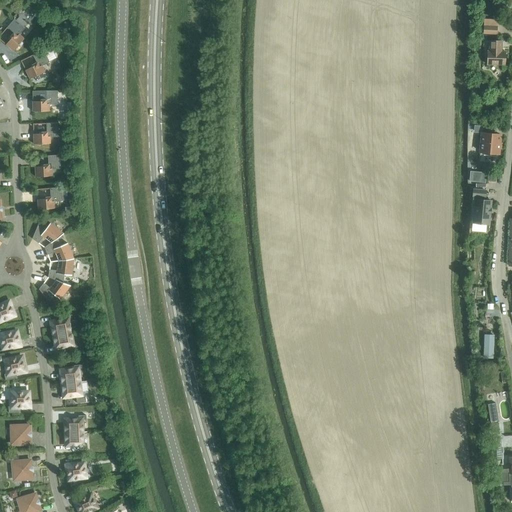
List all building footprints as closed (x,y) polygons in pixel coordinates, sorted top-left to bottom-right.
[(10,24),(0,35),(0,39),(13,51),(24,39),(19,35),(25,28),(14,19),(10,24)] [(484,26),(484,34),(496,35),(496,27),(484,26)] [(487,51),(487,65),(505,65),(505,51),(501,51),(501,48),(502,48),(502,41),(489,41),(489,51),(487,51)] [(34,66),(25,70),(30,79),(45,72),(42,66),(50,62),(49,62),(56,58),(51,48),(44,51),(43,50),(33,55),(37,62),(34,64),(34,66)] [(58,91),(32,91),(33,112),(49,111),(49,105),(58,105),(58,91)] [(58,123),(33,124),(34,144),(50,144),(50,137),(59,137),(58,123)] [(474,125),(473,133),(482,133),(483,126),(474,125)] [(482,133),(480,152),(484,152),(484,155),(495,156),(495,153),(499,154),(501,135),(482,133)] [(60,155),(34,157),(36,177),(52,176),(52,170),(60,169),(60,155)] [(475,168),(474,185),(487,186),(488,169),(475,168)] [(488,181),(495,181),(496,172),(489,172),(488,181)] [(62,187),(37,189),(38,210),(55,208),(54,202),(63,201),(62,187)] [(475,200),(473,223),(489,224),(490,214),(491,209),(490,208),(491,201),(484,200),(484,197),(485,197),(486,191),(473,190),(473,196),(473,200),(475,200)] [(39,224),(32,239),(38,243),(45,235),(46,237),(48,235),(55,240),(45,248),(58,239),(64,234),(50,223),(46,229),(39,224)] [(58,239),(45,248),(47,254),(55,251),(56,253),(58,252),(61,260),(61,261),(74,259),(67,243),(61,246),(58,239)] [(49,270),(48,277),(60,282),(63,283),(64,275),(72,276),(74,259),(61,261),(60,269),(58,269),(58,271),(49,270)] [(44,283),(39,289),(49,302),(54,295),(60,299),(71,286),(63,283),(60,282),(55,289),(53,287),(52,289),(44,283)] [(9,302),(0,306),(0,321),(14,315),(9,302)] [(65,320),(52,322),(54,335),(70,332),(68,320),(72,319),(72,315),(64,316),(65,320)] [(17,331),(0,334),(3,348),(19,345),(17,331)] [(70,332),(54,335),(56,348),(69,345),(70,349),(78,347),(77,343),(72,344),(70,332)] [(485,342),(484,357),(493,358),(494,336),(486,335),(485,342)] [(8,373),(4,374),(6,381),(17,378),(16,372),(24,371),(22,357),(5,360),(8,373)] [(74,369),(61,371),(63,384),(79,382),(78,369),(82,369),(82,365),(74,366),(74,369)] [(79,382),(63,384),(64,396),(76,395),(77,395),(78,398),(86,397),(85,393),(80,394),(79,382)] [(12,406),(9,406),(9,413),(21,413),(20,407),(29,406),(28,392),(12,393),(12,406)] [(491,421),(499,420),(497,401),(489,403),(491,421)] [(79,419),(65,420),(66,433),(82,432),(82,420),(86,420),(86,415),(78,416),(79,419)] [(30,425),(11,426),(12,436),(14,436),(15,444),(30,444),(30,425)] [(82,432),(66,433),(66,446),(79,445),(80,449),(87,449),(87,444),(83,444),(82,432)] [(502,459),(500,438),(491,439),(492,460),(502,459)] [(19,455),(6,456),(7,462),(12,462),(13,472),(16,472),(17,480),(32,478),(31,460),(20,461),(19,455)] [(496,485),(511,484),(511,490),(511,489),(511,457),(509,458),(510,469),(495,470),(496,485)] [(84,463),(67,466),(69,480),(86,477),(84,463)] [(16,490),(10,492),(12,499),(18,497),(16,490)] [(35,494),(18,499),(21,509),(24,508),(24,511),(38,511),(41,511),(35,494)] [(91,495),(76,501),(80,511),(86,511),(97,507),(91,495)]
